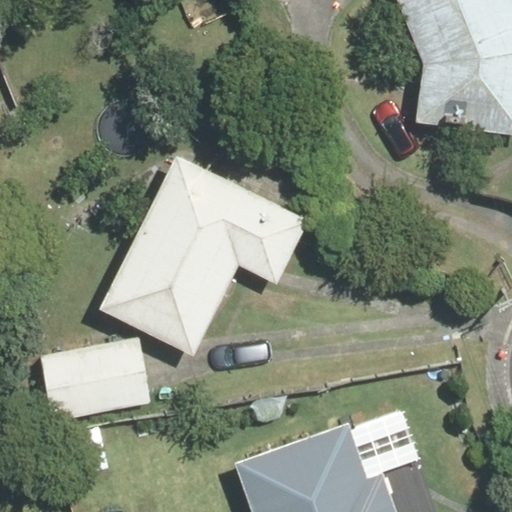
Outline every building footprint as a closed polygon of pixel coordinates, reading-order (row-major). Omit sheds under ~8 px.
[(511,0),(410,0),(430,50),(425,121),(511,127),(511,0)] [(185,137),(101,299),(203,351),(250,260),(286,279),(323,208),(185,137)] [(151,336),(48,345),(53,405),(156,397),(151,336)] [(413,511),(376,403),(239,450),(260,511),(413,511)] [(0,452),(9,419),(0,417),(0,452)]
